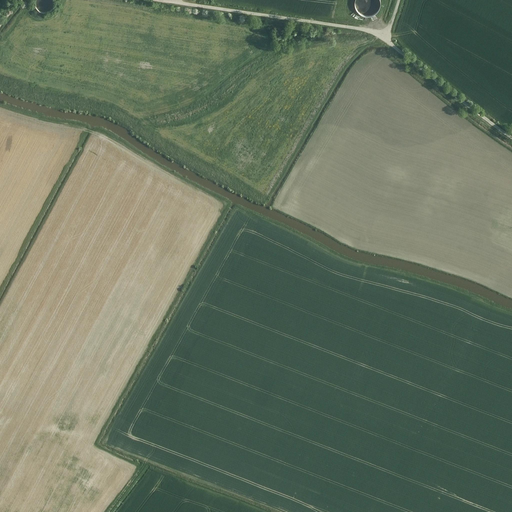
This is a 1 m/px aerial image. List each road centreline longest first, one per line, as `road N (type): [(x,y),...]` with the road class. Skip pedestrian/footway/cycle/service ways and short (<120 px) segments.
road 1 (unclassified): [(372,33),(177,0)]
road 2 (unclassified): [(511,138),(372,33)]
